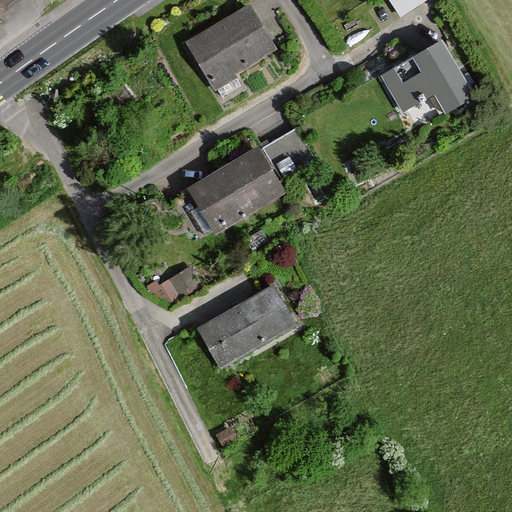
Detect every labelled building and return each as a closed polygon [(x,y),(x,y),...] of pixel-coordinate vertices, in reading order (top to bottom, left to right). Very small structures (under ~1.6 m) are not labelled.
[(0,0),(0,20),(21,6),(16,0),(0,0)] [(394,0),(401,11),(418,0),(394,0)] [(270,53),(245,10),(183,47),(208,89),(270,53)] [(469,102),(438,48),(381,81),(404,120),(435,102),(443,117),(469,102)] [(281,196),(253,154),(186,198),(213,240),(281,196)] [(158,280),(168,297),(201,276),(190,260),(158,280)] [(293,328),(268,288),(198,332),(223,372),(293,328)]
